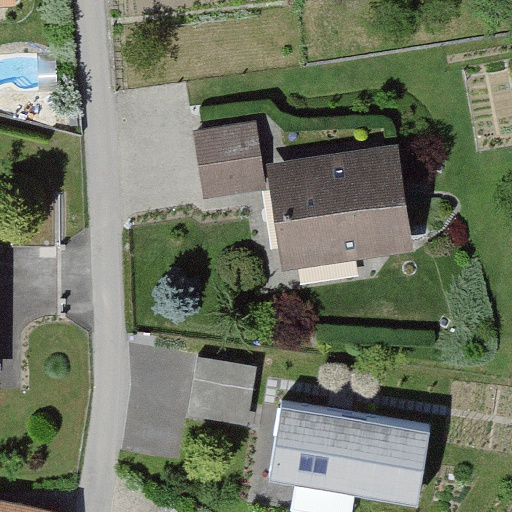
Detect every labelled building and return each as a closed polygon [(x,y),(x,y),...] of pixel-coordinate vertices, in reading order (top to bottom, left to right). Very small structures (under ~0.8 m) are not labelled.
[(261,124),(196,134),(207,206),(272,196),(261,124)] [(405,140),(273,164),(293,271),(425,248),(405,140)] [(260,372),(199,363),(191,421),(252,430),(260,372)] [(426,427),(286,405),(275,479),(415,500),(426,427)] [(0,511),(72,511),(0,501),(0,511)]
